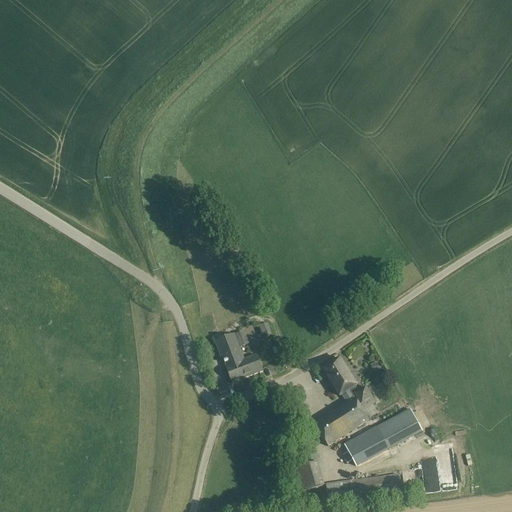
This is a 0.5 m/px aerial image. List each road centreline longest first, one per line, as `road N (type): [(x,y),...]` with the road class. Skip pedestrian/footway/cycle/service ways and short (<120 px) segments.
road 1 (unclassified): [(220,406),(296,372),(511,231)]
road 2 (unclassified): [(220,406),(200,387),(176,310),(154,284),(0,187)]
